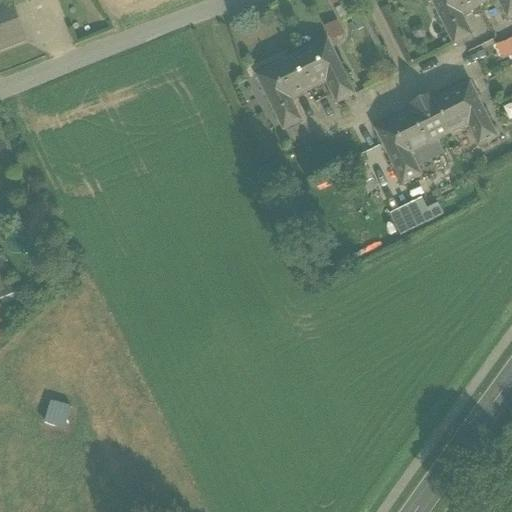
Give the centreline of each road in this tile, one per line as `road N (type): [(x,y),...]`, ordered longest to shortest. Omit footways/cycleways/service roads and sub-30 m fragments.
road 1 (residential): [(219,0),(0,87)]
road 2 (secondary): [(422,511),(511,387)]
